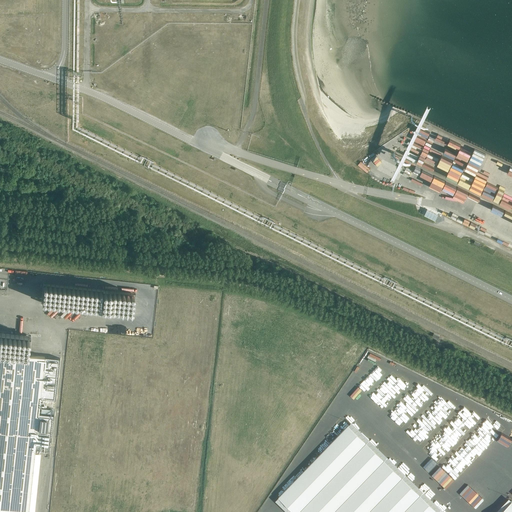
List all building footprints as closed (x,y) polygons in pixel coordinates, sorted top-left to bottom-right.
[(427,163),(437,167),(440,158),(442,159),(447,144),(436,140),(427,163)] [(388,147),(382,152),(386,157),(392,152),(388,147)] [(426,158),(428,152),(423,150),(420,160),(424,161),(425,158),(426,158)] [(448,173),(474,182),(477,172),(466,168),(466,167),(454,163),(454,160),(455,160),(456,157),(444,153),(439,168),(449,172),(448,173)] [(390,169),(394,163),(381,154),(377,160),(390,169)] [(367,159),(364,162),(372,171),(375,168),(367,159)] [(438,176),(440,172),(429,167),(429,168),(417,163),(415,169),(423,173),(424,170),(438,176)] [(481,167),(476,179),(482,181),(486,170),(481,167)] [(436,180),(445,182),(447,174),(441,172),(439,179),(437,178),(436,180)] [(447,176),(445,180),(456,185),(457,182),(455,182),(456,180),(447,176)] [(492,192),(504,196),(510,180),(499,176),(492,192)] [(472,196),(476,187),(461,180),(457,187),(468,192),(468,194),(472,196)] [(446,186),(456,192),(458,189),(447,183),(446,186)] [(430,195),(431,190),(425,189),(426,186),(419,185),(417,192),(430,195)] [(503,198),(511,201),(511,194),(506,192),(503,198)] [(479,204),(490,208),(494,197),(482,193),(479,204)] [(506,204),(507,202),(496,197),(491,206),(502,211),(502,212),(507,214),(511,206),(506,204)] [(430,207),(427,212),(439,218),(441,213),(430,207)] [(471,225),(477,228),(481,220),(475,217),(471,225)] [(486,232),(489,226),(484,223),(481,229),(486,232)] [(496,229),(492,236),(504,242),(508,233),(503,230),(502,232),(496,229)] [(132,312),(134,293),(108,290),(90,288),(43,283),(41,303),(88,307),(106,309),(132,312)] [(0,509),(25,511),(28,511),(36,444),(51,445),(54,414),(39,413),(40,399),(55,401),(60,358),(29,355),(31,336),(0,333),(0,509)] [(437,511),(348,426),(278,498),(293,511),(437,511)] [(511,511),(511,501),(500,511),(511,511)]
